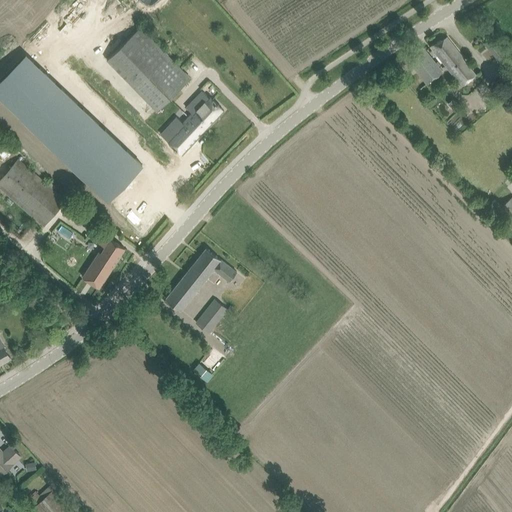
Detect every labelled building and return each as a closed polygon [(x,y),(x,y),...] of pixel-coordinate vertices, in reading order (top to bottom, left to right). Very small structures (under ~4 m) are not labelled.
[(141,25),(106,59),(156,111),(191,77),(141,25)] [(483,42),(489,50),(501,65),(511,58),(493,34),(483,42)] [(447,37),(429,46),(461,85),(464,83),(465,84),(476,75),(447,37)] [(443,71),(421,45),(398,62),(408,73),(414,67),(428,83),(434,78),(443,71)] [(20,60),(0,83),(0,108),(110,201),(142,163),(20,60)] [(169,125),(161,134),(174,147),(173,148),(176,150),(177,149),(182,154),(224,110),(209,96),(208,97),(202,91),(195,98),(200,103),(191,112),(182,122),(174,130),(169,125)] [(452,100),(448,104),(453,110),(458,106),(452,100)] [(17,159),(0,179),(0,187),(44,226),(66,201),(17,159)] [(511,196),(498,210),(511,224),(511,196)] [(82,277),(90,282),(99,287),(125,248),(116,242),(104,235),(98,243),(105,247),(101,253),(99,252),(82,277)] [(166,299),(173,305),(180,310),(214,269),(229,281),(237,272),(206,248),(166,299)] [(215,297),(195,322),(209,332),(228,308),(215,297)] [(0,364),(11,358),(6,350),(3,345),(0,339),(0,364)] [(206,353),(192,369),(206,381),(220,366),(206,353)] [(0,473),(1,474),(8,468),(20,456),(11,445),(3,452),(0,448),(0,473)] [(36,469),(35,462),(26,464),(28,470),(36,469)] [(28,497),(36,505),(32,508),(35,511),(74,511),(49,484),(39,494),(36,490),(28,497)]
